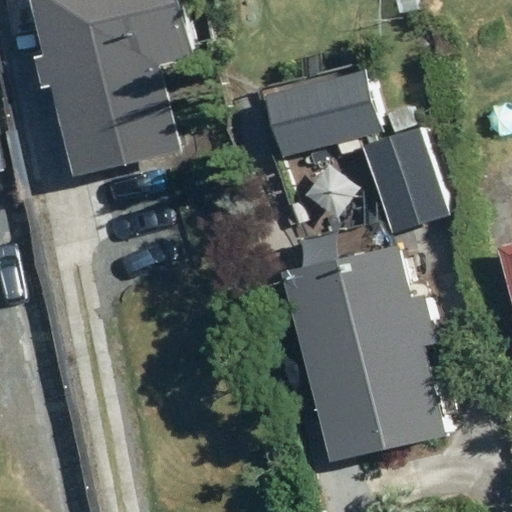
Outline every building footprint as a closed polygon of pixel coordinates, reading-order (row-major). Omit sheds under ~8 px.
[(208,142),(190,53),(226,46),(214,0),(64,0),(100,167),(208,142)] [(408,0),(385,0),(368,4),(374,34),(414,25),(408,0)] [(5,44),(0,44),(0,139),(23,134),(5,44)] [(388,62),(292,88),(307,146),(404,121),(388,62)] [(382,142),(407,225),(467,207),(442,123),(382,142)] [(314,260),(354,452),(471,429),(428,236),(314,260)]
